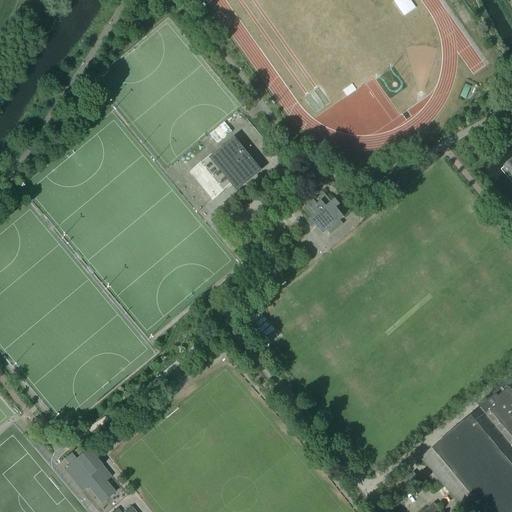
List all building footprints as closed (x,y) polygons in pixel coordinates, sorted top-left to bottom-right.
[(219,127),(214,131),(222,140),(227,136),(219,127)] [(214,131),(210,135),(218,144),(222,140),(214,131)] [(190,172),(213,200),(235,182),(239,188),(261,171),(234,139),(214,155),(212,154),(190,172)] [(340,205),(335,199),(331,202),(324,193),(318,198),(321,201),(317,204),(313,199),(307,204),(308,205),(303,210),(311,219),(307,222),(312,228),(316,225),(323,234),(327,231),(330,234),(343,224),(340,220),(344,217),(336,208),(340,205)] [(275,330),(260,312),(250,320),(265,338),(275,330)] [(511,511),(511,376),(478,405),(481,409),(424,457),(469,511),(511,511)] [(115,493),(108,484),(106,482),(111,477),(88,449),(82,453),(78,448),(64,459),(69,465),(63,469),(82,492),(88,488),(101,504),(115,493)] [(423,511),(441,511),(434,503),(423,511)]
